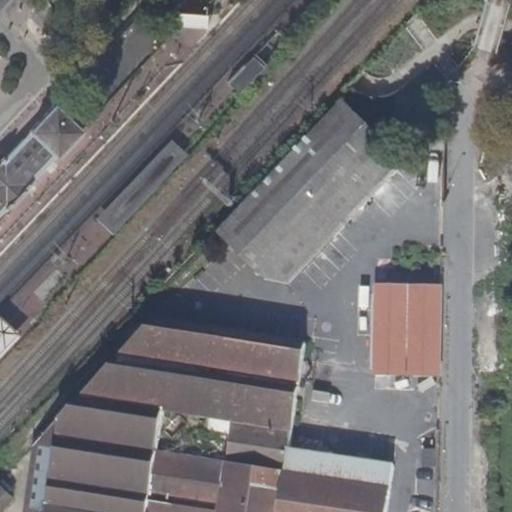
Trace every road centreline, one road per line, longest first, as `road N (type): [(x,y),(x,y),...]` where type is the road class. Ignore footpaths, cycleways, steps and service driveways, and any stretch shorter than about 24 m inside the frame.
road 1 (residential): [(499,0),(460,109),(457,511)]
road 2 (unknown): [(460,215),(387,226),(348,290),(348,388),(365,408),(395,421),(402,438),(395,511)]
